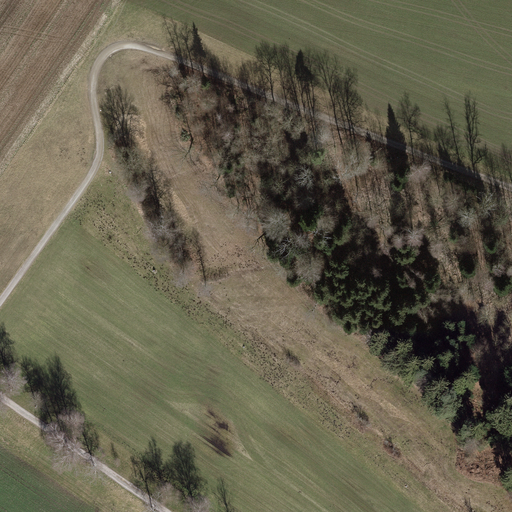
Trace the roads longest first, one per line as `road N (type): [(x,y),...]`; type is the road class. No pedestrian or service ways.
road 1 (track): [(0,306),(99,164),(94,94),(98,64),(113,50),(163,54),(511,187)]
road 2 (track): [(0,397),(165,511)]
